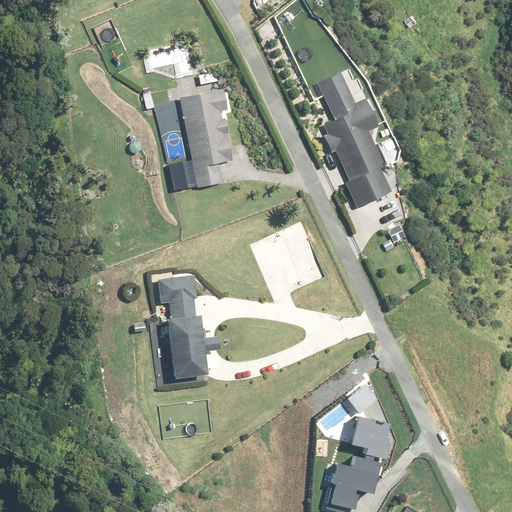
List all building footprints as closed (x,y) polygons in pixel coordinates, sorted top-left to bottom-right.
[(326,132),(324,133),(331,150),(335,148),(349,178),(345,180),(356,203),(387,188),(378,168),(385,165),(367,126),(378,121),(365,94),(355,98),(341,68),(315,80),(331,115),(321,120),(326,132)] [(198,75),(202,87),(220,82),(216,70),(198,75)] [(227,89),(181,97),(199,188),(224,183),(221,163),(234,160),(226,118),(224,118),(222,111),(231,109),(227,89)] [(153,92),(142,95),(148,114),(159,110),(153,92)] [(197,187),(195,176),(183,179),(186,189),(197,187)] [(364,232),(353,236),(361,257),(372,252),(364,232)] [(164,303),(171,302),(179,378),(212,374),(210,350),(224,349),(223,334),(208,336),(206,315),(198,315),(196,299),(199,298),(197,275),(161,279),(164,303)] [(336,461),(325,504),(352,511),(358,488),(371,491),(389,420),(350,411),(342,443),(349,444),(344,463),(336,461)]
